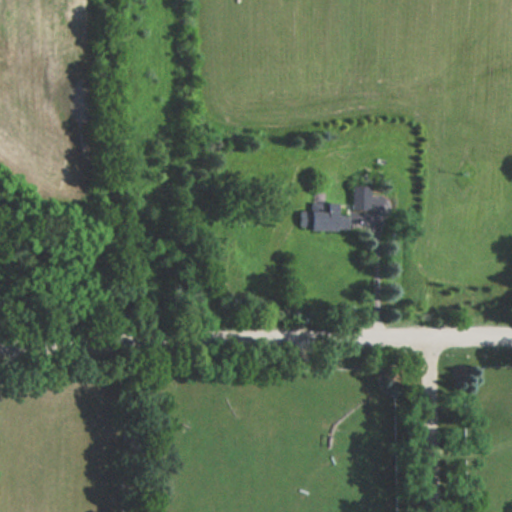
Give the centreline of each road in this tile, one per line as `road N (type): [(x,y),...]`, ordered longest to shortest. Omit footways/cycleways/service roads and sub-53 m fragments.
road 1 (residential): [(511,336),(0,344)]
road 2 (residential): [(429,337),(428,511)]
